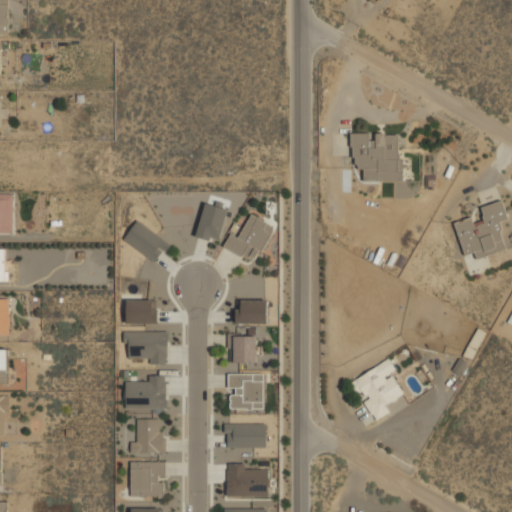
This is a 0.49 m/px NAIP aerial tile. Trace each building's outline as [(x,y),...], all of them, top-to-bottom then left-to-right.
[(9,0),(0,0),(0,31),(9,31),(9,0)] [(1,100),(0,100),(0,128),(2,128),(2,118),(7,118),(8,108),(1,108),(1,100)] [(361,180),(401,180),(402,132),(351,132),(351,161),(361,161),(361,180)] [(0,232),(14,232),(14,194),(0,194),(0,232)] [(476,258),(507,248),(499,221),(508,218),(502,199),(480,206),(484,219),(474,222),(473,216),(454,222),(465,254),(474,251),(476,258)] [(229,208),(206,201),(197,235),(219,241),(229,208)] [(224,246),(247,258),(252,247),(262,252),(275,225),(251,213),(241,234),(232,230),(224,246)] [(156,262),(170,243),(138,219),(124,238),(156,262)] [(0,334),(10,334),(10,297),(0,297),(0,334)] [(158,323),(158,297),(125,297),(125,323),(158,323)] [(236,323),(267,323),(267,299),(236,299),(236,323)] [(487,333),(479,328),(463,353),(471,358),(487,333)] [(168,330),(124,330),(124,356),(149,356),(149,363),(168,363),(168,330)] [(228,361),(259,361),(259,334),(228,334),(228,361)] [(0,383),(9,383),(9,348),(0,348),(0,383)] [(350,380),(373,421),(392,410),(388,404),(407,393),(388,359),(350,380)] [(265,408),(265,372),(228,372),(228,408),(265,408)] [(125,407),(166,407),(166,374),(146,374),(146,381),(125,381),(125,407)] [(9,395),(0,394),(0,434),(5,434),(5,411),(9,411),(9,395)] [(166,452),(166,429),(159,429),(159,418),(136,418),(136,441),(130,441),(130,452),(166,452)] [(225,447),(267,447),(267,423),(225,423),(225,447)] [(166,496),(166,461),(130,461),(130,496),(166,496)] [(245,468),(245,463),(227,463),(227,495),(269,496),(269,468),(245,468)] [(0,511),(8,511),(8,494),(0,494),(0,511)]
